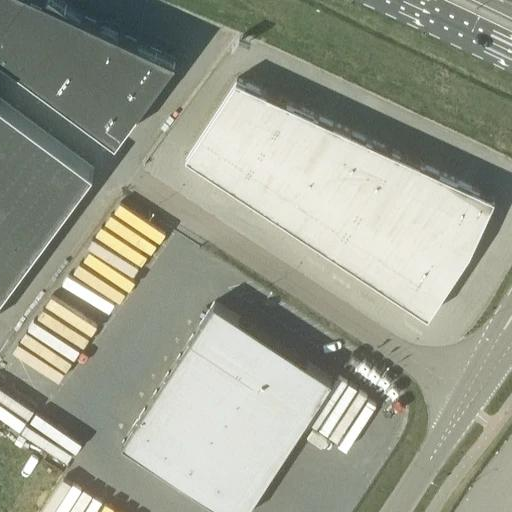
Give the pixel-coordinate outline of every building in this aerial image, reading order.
[(177,56),(82,12),(66,0),(0,0),(0,51),(19,66),(117,138),(140,107),(177,56)] [(262,145),(290,102),(237,78),(214,114),(262,145)] [(0,98),(0,295),(94,168),(0,98)] [(290,102),(262,145),(310,177),(343,126),(290,102)] [(214,114),(187,155),(235,186),(262,145),(214,114)] [(396,151),(343,126),(310,177),(358,209),(396,151)] [(283,218),(310,177),(262,145),(235,186),(283,218)] [(358,209),(407,240),(449,175),(396,151),(358,209)] [(495,196),(449,175),(407,240),(456,273),(470,251),(495,196)] [(358,209),(310,177),(283,218),(331,250),(358,209)] [(407,240),(358,209),(331,250),(380,281),(407,240)] [(429,314),(456,273),(407,240),(380,281),(429,314)] [(306,363),(247,325),(239,320),(240,318),(215,301),(122,442),(229,511),(245,511),(333,378),(307,361),(306,363)]
